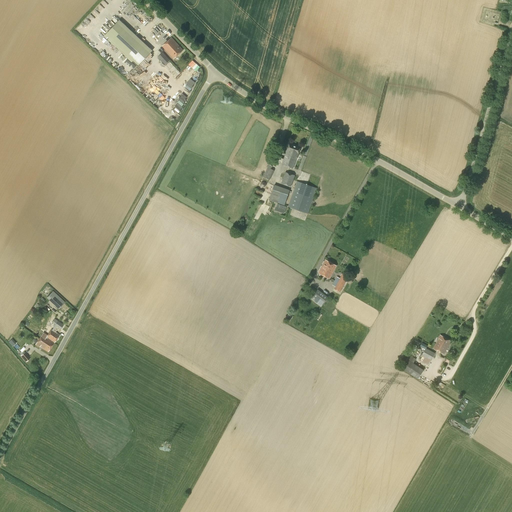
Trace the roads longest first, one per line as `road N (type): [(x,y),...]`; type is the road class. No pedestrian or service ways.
road 1 (unclassified): [(0,456),(214,73)]
road 2 (unclassified): [(460,208),(214,73)]
road 3 (unclassified): [(460,208),(511,29)]
